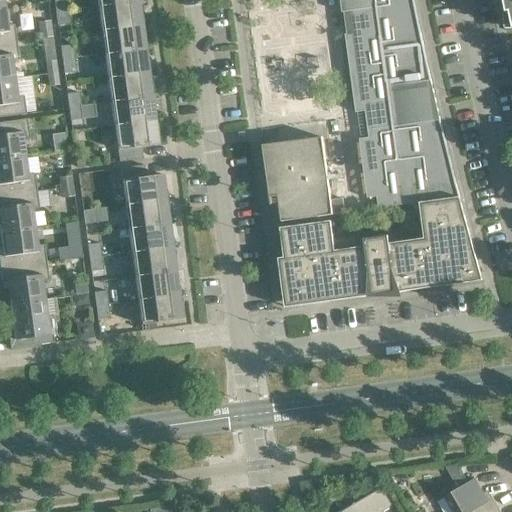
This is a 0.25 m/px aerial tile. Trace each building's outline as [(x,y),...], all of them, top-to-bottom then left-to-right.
[(66,0),(53,0),(55,13),(68,11),(66,0)] [(340,0),(342,13),(343,12),(344,22),(413,13),(410,0),(340,0)] [(511,0),(503,0),(506,13),(509,12),(511,24),(511,0)] [(142,25),(138,2),(97,7),(101,31),(142,25)] [(6,26),(4,8),(0,8),(0,44),(16,43),(14,25),(6,26)] [(70,24),(68,11),(55,13),(57,26),(70,24)] [(418,35),(413,13),(344,22),(346,34),(345,35),(356,113),(365,111),(369,138),(359,139),(367,199),(377,197),(378,209),(419,203),(460,198),(454,176),(440,120),(435,98),(429,72),(428,72),(426,72),(420,46),(420,45),(422,45),(423,45),(421,34),(419,34),(418,35)] [(52,38),(50,22),(36,24),(38,40),(52,38)] [(145,49),(142,25),(101,31),(104,55),(145,49)] [(18,60),(16,43),(0,44),(0,81),(14,79),(11,62),(18,60)] [(73,45),(60,47),(62,60),(74,59),(73,45)] [(148,73),(145,49),(104,55),(107,78),(148,73)] [(76,72),(74,59),(62,60),(64,74),(76,72)] [(41,66),(43,75),(57,73),(56,64),(41,66)] [(43,75),(44,85),(58,83),(57,73),(43,75)] [(151,97),(148,73),(107,78),(110,102),(151,97)] [(16,97),(14,79),(0,81),(0,118),(26,115),(23,97),(16,97)] [(79,93),(66,95),(68,108),(81,106),(79,93)] [(154,120),(151,97),(110,102),(114,126),(154,120)] [(83,120),(81,106),(68,108),(70,121),(83,120)] [(0,160),(24,157),(22,139),(29,138),(26,120),(0,123),(0,160)] [(158,145),(154,120),(114,126),(119,163),(142,159),(141,148),(158,145)] [(68,151),(66,135),(54,137),(56,153),(68,151)] [(322,138),(263,146),(267,176),(326,167),(322,138)] [(86,166),(85,155),(76,157),(77,167),(86,166)] [(27,174),(24,157),(0,160),(0,196),(36,192),(34,174),(27,174)] [(119,169),(120,176),(124,205),(165,200),(162,175),(145,177),(143,165),(119,169)] [(333,215),(326,167),(267,176),(270,198),(278,197),(282,222),(333,215)] [(57,179),(58,189),(73,187),(71,177),(57,179)] [(58,189),(60,198),(74,196),(73,187),(58,189)] [(39,209),(36,192),(0,196),(0,232),(34,228),(32,211),(39,209)] [(480,275),(460,198),(419,203),(424,239),(389,244),(388,236),(363,239),(365,247),(335,251),(331,221),(280,228),(284,258),(278,259),(285,308),(468,283),(467,276),(480,275)] [(168,224),(165,200),(124,205),(128,229),(168,224)] [(95,209),(82,211),(84,225),(97,223),(95,209)] [(172,247),(168,224),(128,229),(131,253),(172,247)] [(36,246),(34,228),(0,232),(0,233),(3,256),(0,256),(0,269),(46,263),(44,245),(36,246)] [(100,244),(87,245),(89,259),(101,257),(100,244)] [(81,246),(69,248),(70,259),(82,258),(81,246)] [(175,271),(172,247),(131,253),(134,277),(175,271)] [(103,270),(101,257),(89,259),(91,272),(103,270)] [(48,280),(46,263),(0,269),(0,275),(1,282),(6,281),(10,304),(44,299),(41,282),(48,280)] [(178,295),(175,271),(134,277),(137,300),(178,295)] [(73,283),(75,295),(87,293),(86,281),(73,283)] [(106,291),(93,293),(95,306),(108,304),(106,291)] [(89,306),(87,294),(71,296),(72,305),(76,307),(89,306)] [(182,320),(178,295),(137,300),(141,325),(182,320)] [(46,317),(44,299),(10,304),(13,327),(7,328),(9,341),(13,341),(14,349),(53,343),(52,335),(56,335),(53,317),(46,317)] [(110,318),(108,304),(95,306),(97,320),(110,318)] [(497,511),(500,511),(493,499),(488,502),(474,479),(444,497),(453,511),(497,511)] [(383,511),(393,506),(382,488),(340,511),(383,511)]
